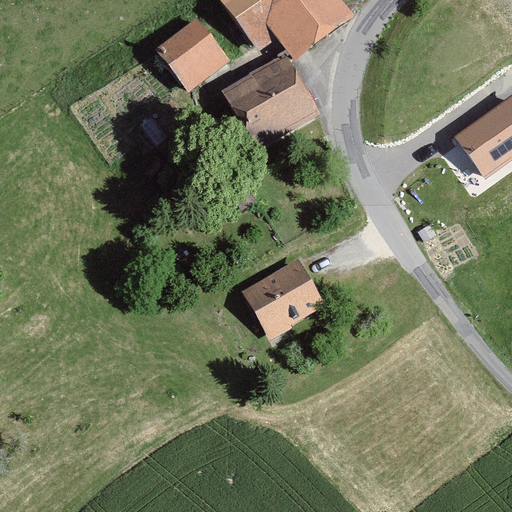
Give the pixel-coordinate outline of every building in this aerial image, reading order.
[(346,0),(222,0),(262,51),(281,36),(299,59),(357,14),(346,0)] [(198,16),(159,48),(192,91),(233,59),(198,16)] [(290,50),(223,88),(261,149),(325,112),(290,50)] [(511,165),(511,107),(511,108),(458,146),(486,184),(511,165)] [(301,258),(244,291),(273,340),(330,307),(301,258)]
